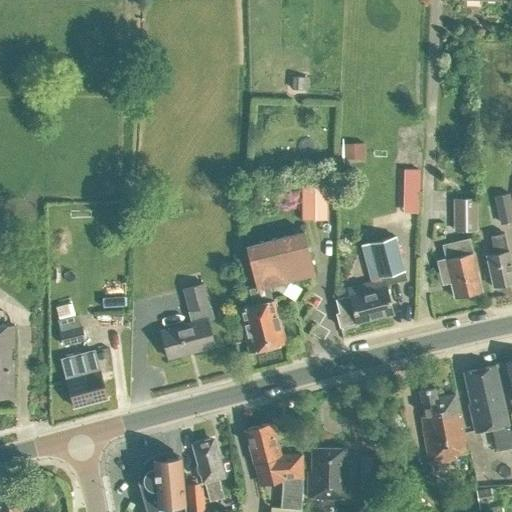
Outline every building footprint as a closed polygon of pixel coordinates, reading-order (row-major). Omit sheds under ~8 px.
[(290,76),(290,89),(308,90),(308,77),(290,76)] [(364,172),(363,141),(340,142),(341,173),(364,172)] [(404,168),(403,201),(418,201),(419,169),(404,168)] [(325,177),(300,178),(300,199),(326,198),(325,177)] [(502,223),(511,220),(511,212),(508,193),(496,195),(502,223)] [(477,230),(476,197),(452,198),(453,231),(477,230)] [(272,285),(315,274),(304,231),(245,246),(256,288),(250,289),(253,304),(239,308),(250,351),(284,343),(273,299),(271,300),(267,285),(272,284),(272,285)] [(490,235),(494,253),(486,255),(493,287),(511,282),(511,268),(508,250),(507,250),(504,232),(490,235)] [(395,236),(369,242),(379,279),(335,291),(336,298),(335,298),(339,312),(336,313),(339,326),(356,322),(393,313),(385,284),(405,278),(403,270),(404,270),(395,236)] [(450,282),(453,296),(481,290),(473,252),(472,252),(469,239),(442,244),(445,258),(436,260),(442,284),(450,282)] [(188,311),(209,305),(203,283),(183,288),(188,311)] [(168,358),(214,345),(207,318),(160,330),(168,358)] [(0,397),(13,397),(14,359),(10,359),(10,347),(14,347),(14,325),(0,324),(0,397)] [(63,344),(83,339),(80,326),(60,331),(63,344)] [(61,359),(74,407),(107,398),(94,350),(61,359)] [(511,360),(502,363),(511,406),(511,360)] [(511,442),(495,365),(464,372),(471,404),(469,404),(475,431),(495,426),(499,447),(511,443),(511,442)] [(460,412),(458,412),(455,394),(437,397),(435,387),(418,390),(423,416),(420,416),(422,425),(421,425),(428,464),(455,459),(454,454),(467,452),(460,412)] [(302,486),(301,453),(281,454),(272,422),(244,429),(253,462),(259,485),(281,479),(282,487),(280,507),(271,506),(270,511),(300,511),(300,509),(302,486)] [(218,477),(224,476),(218,456),(216,456),(212,439),(209,440),(205,439),(199,440),(197,443),(194,444),(199,461),(197,461),(198,464),(196,466),(198,472),(201,474),(203,481),(205,481),(210,500),(223,496),(218,477)] [(347,496),(347,472),(344,472),(344,448),(312,447),(311,471),(308,471),(308,496),(347,496)] [(138,482),(146,511),(229,511),(230,511),(223,511),(183,511),(180,458),(167,458),(165,450),(154,454),(150,455),(149,456),(146,457),(144,459),(142,461),(141,463),(140,465),(138,468),(138,471),(137,473),(137,475),(137,478),(137,480),(138,482)] [(384,499),(384,455),(360,455),(360,499),(365,499),(365,510),(379,510),(379,499),(384,499)] [(501,498),(499,498),(497,487),(476,491),(479,511),(494,511),(503,511),(501,498)] [(33,511),(33,494),(1,495),(1,505),(0,505),(0,511),(33,511)] [(203,511),(201,494),(187,496),(189,511),(203,511)]
